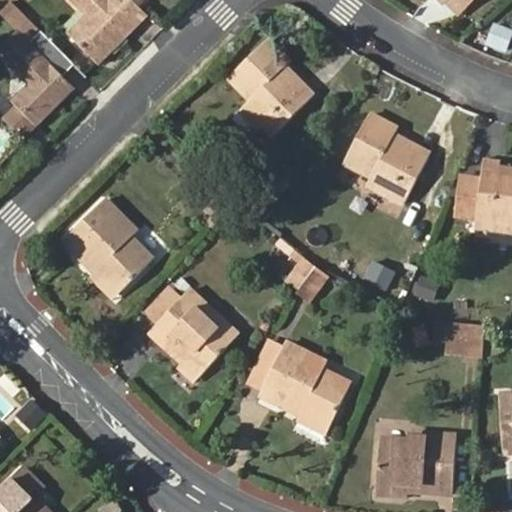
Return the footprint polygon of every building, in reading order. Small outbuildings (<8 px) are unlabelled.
[(100,64),(148,16),(131,0),(74,0),(87,13),(69,32),(100,64)] [(511,30),(493,24),(485,47),(506,54),(511,37),(511,30)] [(60,72),(70,61),(41,32),(30,43),(18,31),(0,49),(0,55),(29,84),(13,101),(14,102),(39,126),(75,88),(60,72)] [(252,97),(245,105),(274,135),(311,99),(283,70),(288,64),(267,42),(232,76),(252,97)] [(14,102),(0,116),(25,141),(39,126),(14,102)] [(370,119),(347,161),(373,175),(368,185),(405,205),(429,160),(394,141),(397,133),(370,119)] [(477,220),(511,224),(511,173),(500,172),(501,166),(484,164),(481,186),(459,183),(447,214),(477,217),(477,220)] [(231,208),(236,203),(213,179),(209,182),(231,208)] [(196,197),(220,221),(231,208),(209,182),(196,197)] [(215,226),(220,221),(196,197),(191,202),(209,221),(215,226)] [(96,274),(117,295),(118,296),(154,260),(130,236),(136,230),(106,201),(65,242),(96,274)] [(209,233),(215,226),(209,221),(203,227),(209,233)] [(298,295),(317,268),(309,262),(289,287),(298,295)] [(314,307),(336,278),(317,268),(298,295),(314,307)] [(112,299),(117,295),(96,274),(91,280),(112,299)] [(174,307),(150,333),(199,379),(239,335),(191,290),(174,307)] [(136,320),(150,333),(174,307),(160,294),(136,320)] [(455,359),(457,323),(447,321),(445,358),(455,359)] [(481,361),(483,329),(457,323),(455,359),(481,361)] [(250,386),(263,393),(285,349),(272,342),(250,386)] [(301,415),(330,429),(351,384),(322,369),(325,362),(287,344),(285,349),(263,393),(262,395),(301,415)] [(511,454),(511,394),(499,396),(504,455),(511,454)] [(20,443),(34,429),(20,415),(6,429),(20,443)] [(326,436),(330,429),(301,415),(297,422),(326,436)] [(424,493),(451,495),(452,495),(456,437),(412,434),(411,442),(381,440),(376,490),(424,493)] [(22,469),(11,479),(34,502),(45,491),(22,469)] [(0,511),(43,511),(44,511),(34,502),(11,479),(0,490),(0,511)] [(451,501),(451,495),(424,493),(424,500),(451,501)] [(122,511),(116,501),(101,509),(102,511),(122,511)]
